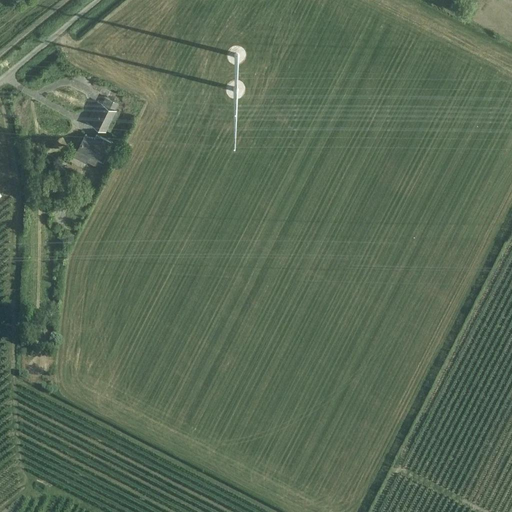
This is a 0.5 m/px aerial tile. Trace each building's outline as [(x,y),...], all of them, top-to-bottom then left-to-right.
[(78,82),(84,84),(88,75),(82,72),(78,82)] [(101,102),(91,123),(106,130),(116,109),(101,102)] [(85,134),(78,149),(74,156),(86,162),(89,155),(99,160),(107,144),(101,140),(102,137),(97,134),(94,138),(85,134)] [(59,181),(61,187),(69,185),(68,179),(59,181)] [(60,243),(70,247),(73,240),(76,234),(65,229),(63,235),(60,243)]
